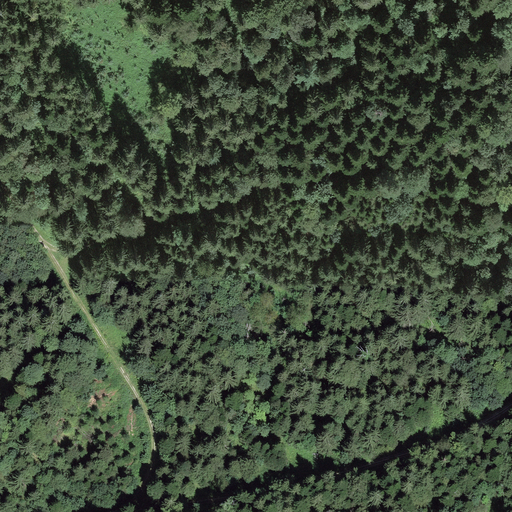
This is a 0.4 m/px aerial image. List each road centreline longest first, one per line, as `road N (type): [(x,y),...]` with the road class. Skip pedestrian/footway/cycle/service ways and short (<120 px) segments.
road 1 (track): [(53,262),(96,238),(337,166),(511,142)]
road 2 (track): [(127,511),(356,469),(460,435),(511,404)]
road 3 (track): [(53,262),(151,423),(153,449),(131,511)]
